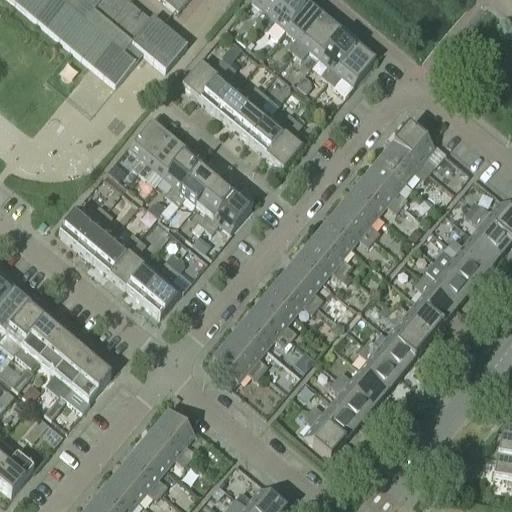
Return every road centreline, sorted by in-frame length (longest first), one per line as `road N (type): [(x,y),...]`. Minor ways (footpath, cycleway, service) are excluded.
road 1 (residential): [(162,372),(352,142),(396,96),(413,93)]
road 2 (residential): [(162,372),(0,227)]
road 3 (residential): [(327,511),(162,372)]
road 4 (residential): [(44,511),(162,372)]
road 5 (residential): [(395,483),(479,383)]
road 6 (unclassified): [(511,170),(413,93)]
